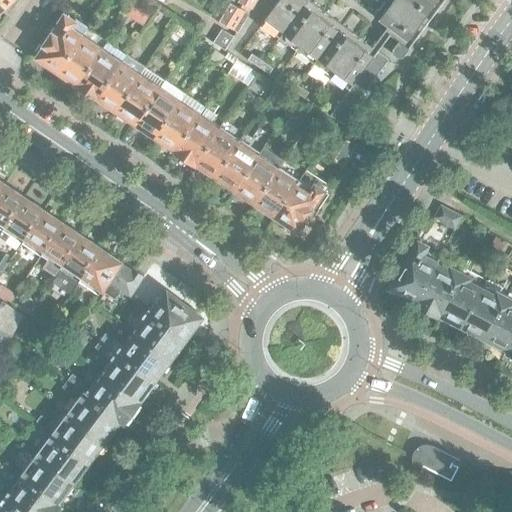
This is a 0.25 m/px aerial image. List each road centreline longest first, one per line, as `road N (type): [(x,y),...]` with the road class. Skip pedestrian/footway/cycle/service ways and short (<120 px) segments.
road 1 (secondary): [(195,239),(0,104)]
road 2 (tertiary): [(350,374),(511,445)]
road 3 (tertiary): [(511,419),(359,349)]
road 4 (residential): [(243,425),(163,448),(116,511)]
road 5 (tertiary): [(431,138),(511,25)]
